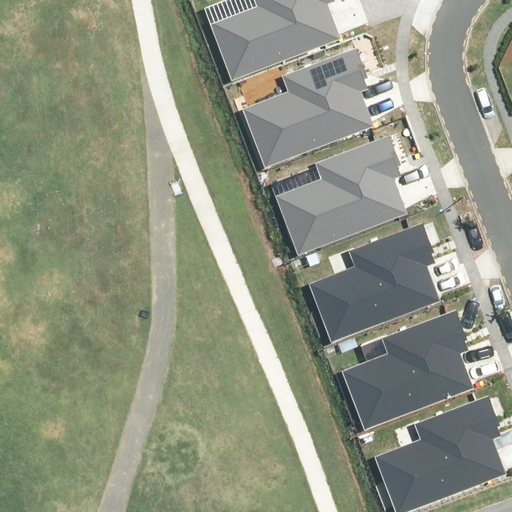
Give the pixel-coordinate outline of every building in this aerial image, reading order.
[(256,0),(211,16),(230,69),(337,31),(325,0),(256,0)] [(244,102),(264,156),(370,118),(359,85),(368,82),(355,44),(285,69),(291,86),(244,102)] [(278,192),(298,245),(404,207),(393,174),(402,171),(389,133),(318,158),(325,175),(278,192)] [(312,279),(331,333),(437,295),(426,262),(435,259),(422,221),(352,246),(358,263),(312,279)] [(351,364),(370,417),(476,380),(465,347),(474,344),(461,306),(391,331),(397,348),(351,364)] [(380,449),(400,502),(506,464),(495,432),(504,428),(491,391),(420,416),(427,433),(380,449)]
